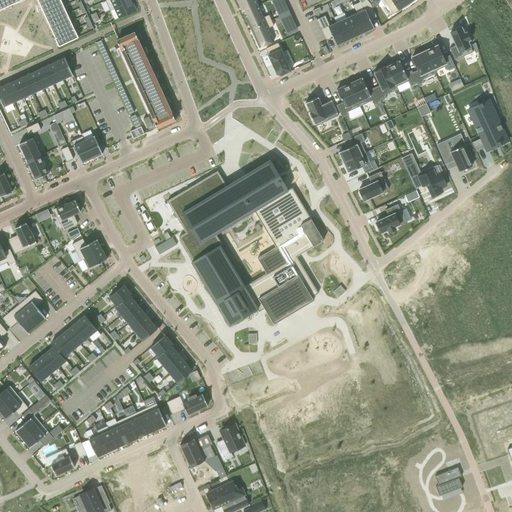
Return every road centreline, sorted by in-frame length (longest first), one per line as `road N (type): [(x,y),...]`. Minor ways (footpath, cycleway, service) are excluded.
road 1 (residential): [(149,0),(197,129),(86,180)]
road 2 (residential): [(167,434),(220,408),(215,374),(127,265)]
road 3 (residential): [(0,437),(44,491),(167,434)]
road 4 (residential): [(264,97),(316,161),(372,270)]
road 5 (residential): [(264,97),(438,10)]
road 6 (unknown): [(372,270),(215,374)]
road 7 (unknown): [(197,129),(201,155),(125,193),(142,236),(121,253)]
road 8 (residential): [(508,156),(372,270)]
road 9 (residential): [(127,265),(0,368)]
road 10 (residential): [(33,0),(56,54),(0,81)]
